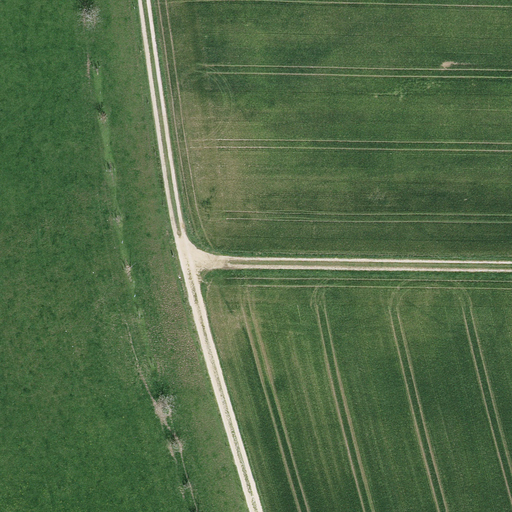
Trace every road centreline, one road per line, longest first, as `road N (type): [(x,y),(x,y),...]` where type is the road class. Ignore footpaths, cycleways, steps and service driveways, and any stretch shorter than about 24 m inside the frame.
road 1 (track): [(511,273),(180,268)]
road 2 (track): [(140,0),(180,268)]
road 3 (track): [(180,268),(249,511)]
